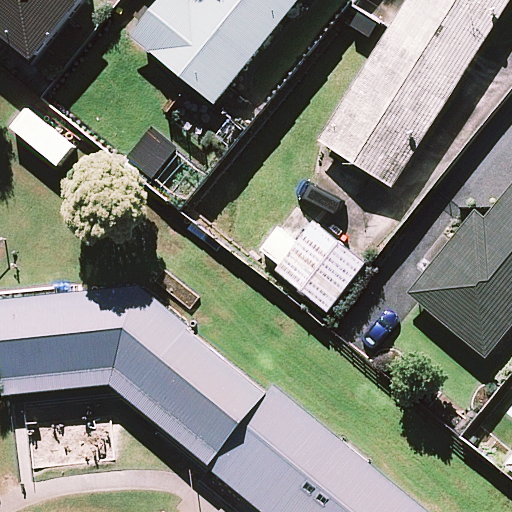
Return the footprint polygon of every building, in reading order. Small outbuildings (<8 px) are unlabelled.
[(0,0),(0,34),(39,65),(89,0),(0,0)] [(311,0),(197,0),(194,4),(189,0),(164,0),(131,42),(223,114),(311,0)] [(511,4),(511,0),(409,0),(321,144),(396,191),(511,4)] [(511,335),(511,169),(407,296),(491,362),(511,335)] [(320,224),(282,272),(330,311),(368,263),(320,224)] [(347,511),(201,385),(129,467),(181,511),(347,511)]
